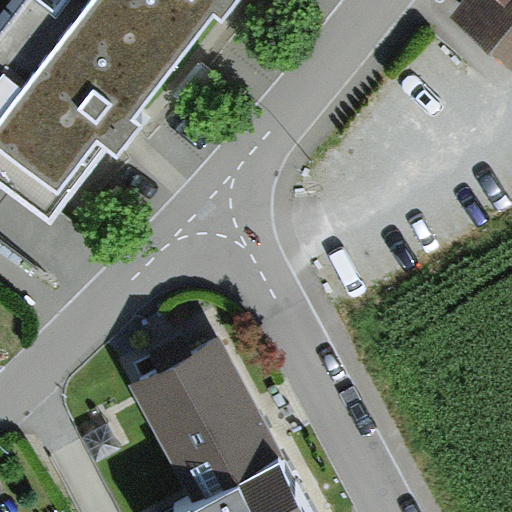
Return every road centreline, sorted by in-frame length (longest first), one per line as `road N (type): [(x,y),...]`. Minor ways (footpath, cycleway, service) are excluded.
road 1 (residential): [(203,199),(234,228),(385,511)]
road 2 (residential): [(203,199),(0,398)]
road 3 (residential): [(378,0),(203,199)]
